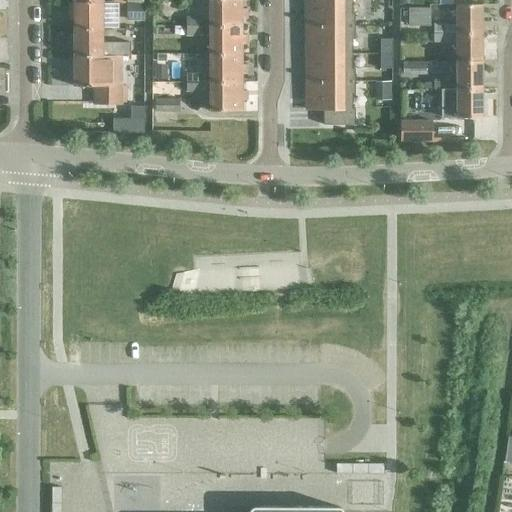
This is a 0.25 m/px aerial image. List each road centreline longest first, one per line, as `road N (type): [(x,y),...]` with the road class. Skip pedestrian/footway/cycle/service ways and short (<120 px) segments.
road 1 (residential): [(30,511),(27,158)]
road 2 (residential): [(268,174),(511,165)]
road 3 (residential): [(27,158),(268,174)]
road 4 (residential): [(276,0),(268,174)]
road 5 (residential): [(27,0),(27,158)]
